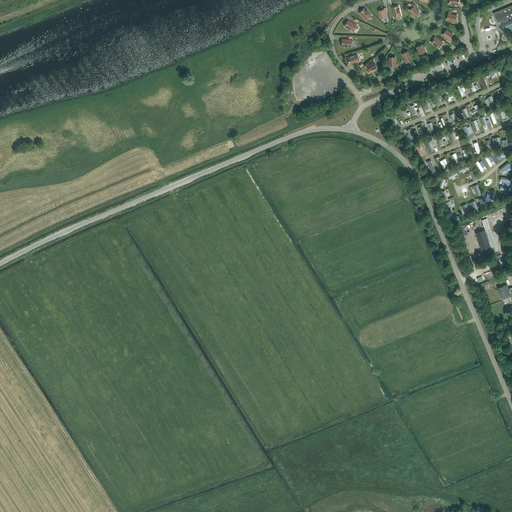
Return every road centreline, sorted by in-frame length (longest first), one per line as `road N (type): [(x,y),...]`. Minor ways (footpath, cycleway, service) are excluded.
road 1 (unclassified): [(0,267),(290,138),(337,129),(385,144),(408,164),(461,281)]
road 2 (unclassified): [(511,402),(461,281)]
